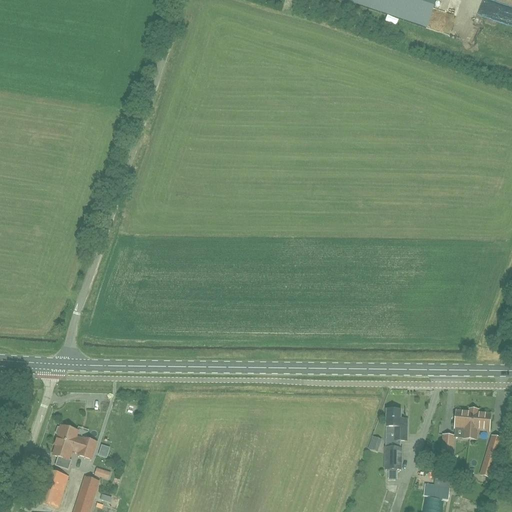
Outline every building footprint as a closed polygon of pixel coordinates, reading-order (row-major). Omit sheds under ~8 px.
[(364,0),(362,7),(426,29),(436,0),(364,0)] [(470,410),(470,413),(457,412),(455,429),(465,429),(464,440),(476,441),(477,431),(489,432),(491,415),(478,414),(478,411),(470,410)] [(402,449),(402,442),(408,442),(408,421),(401,421),(401,411),(387,411),(387,426),(387,471),(389,471),(389,480),(397,481),(397,471),(402,471),(402,449)] [(72,462),(69,461),(72,452),(79,454),(78,457),(92,461),(97,444),(84,440),(83,441),(76,439),(78,433),(61,427),(60,429),(58,429),(56,435),(58,436),(55,447),(56,448),(53,457),(59,459),(56,467),(69,471),(72,462)] [(452,456),(454,437),(443,436),(441,455),(452,456)] [(492,437),(489,447),(480,476),(490,479),(502,440),(492,437)] [(99,456),(107,459),(110,449),(102,446),(99,456)] [(101,479),(103,472),(97,470),(95,477),(101,479)] [(58,509),(68,478),(46,471),(36,502),(58,509)] [(434,488),(449,490),(450,476),(435,474),(434,488)] [(89,511),(99,483),(85,478),(74,511),(89,511)] [(102,496),(101,501),(111,504),(113,499),(102,496)] [(442,511),(444,500),(428,499),(426,511),(442,511)]
